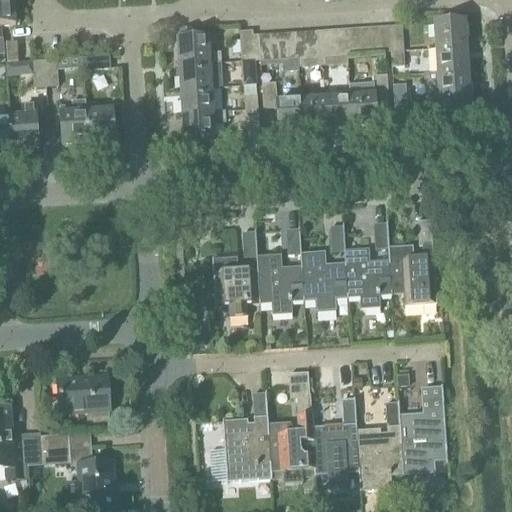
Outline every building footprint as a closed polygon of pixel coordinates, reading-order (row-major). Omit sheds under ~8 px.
[(13,4),(0,4),(0,41),(3,42),(3,29),(15,28),(15,27),(19,26),(18,13),(14,14),(13,4)] [(435,51),(466,49),(464,24),(433,26),(435,51)] [(390,55),(402,54),(401,29),(382,30),(384,55),(390,55)] [(372,56),(384,55),(382,30),(370,31),(372,56)] [(349,57),(360,56),(358,31),(347,32),(349,57)] [(360,56),(372,56),(370,31),(358,31),(360,56)] [(347,57),(349,57),(347,32),(335,33),(336,58),(347,57)] [(193,33),(177,34),(177,43),(176,43),(176,45),(172,45),(173,58),(177,58),(177,68),(220,65),(219,56),(208,57),(207,41),(194,42),(193,33)] [(336,58),(335,33),(324,33),(326,59),(333,58),(336,58)] [(311,34),(297,35),(299,60),(312,59),(311,34)] [(322,34),(311,34),(312,59),(323,58),(322,34)] [(297,35),(285,36),(287,61),(299,60),(297,35)] [(285,36),(272,37),(273,62),(287,61),(285,36)] [(272,37),(258,38),(259,62),(259,63),(273,62),(272,37)] [(255,62),(259,62),(258,38),(245,39),(246,63),(255,62)] [(437,76),(468,74),(466,49),(435,51),(437,76)] [(402,54),(390,55),(391,70),(403,70),(402,54)] [(347,67),(347,57),(336,58),(333,58),(334,67),(347,67)] [(83,74),(110,73),(109,59),(82,61),(83,74)] [(322,59),(297,61),(298,70),(323,68),(322,59)] [(44,64),(46,92),(58,91),(57,63),(44,64)] [(34,92),(46,92),(44,64),(33,64),(34,92)] [(179,92),(210,90),(221,90),(220,65),(177,68),(179,92)] [(426,102),(469,99),(468,74),(437,76),(424,76),(426,102)] [(255,79),(243,80),(243,88),(256,87),(255,79)] [(349,100),(351,132),(376,130),(374,105),(387,104),(386,79),(372,80),(373,87),(348,88),(349,100)] [(302,135),(300,103),(275,105),(274,86),(260,87),(262,112),(276,111),(277,137),(302,135)] [(396,103),(407,103),(405,89),(395,89),(396,103)] [(181,118),(212,115),(210,90),(179,92),(181,118)] [(256,99),(243,100),(244,113),(257,112),(256,99)] [(471,124),(469,99),(426,102),(426,113),(439,113),(440,126),(471,124)] [(327,133),(351,132),(349,100),(325,102),(327,133)] [(302,135),(327,133),(325,102),(300,103),(302,135)] [(396,103),(393,103),(395,128),(410,128),(408,103),(407,103),(396,103)] [(59,110),(63,151),(89,149),(86,115),(85,104),(71,105),(72,109),(59,110)] [(9,120),(11,154),(38,152),(35,109),(22,110),(23,119),(9,120)] [(257,112),(244,113),(246,138),(258,137),(257,112)] [(86,115),(89,149),(115,147),(112,113),(86,115)] [(184,143),(185,156),(203,155),(202,142),(214,141),(213,127),(225,126),(224,115),(212,115),(181,118),(182,143),(184,143)] [(0,154),(11,154),(9,120),(0,120),(0,154)] [(389,265),(391,299),(403,298),(404,310),(436,308),(430,226),(420,227),(422,262),(412,263),(411,250),(388,251),(389,265)] [(375,252),(388,251),(387,227),(373,228),(375,252)] [(330,255),(344,254),(342,230),(329,231),(330,255)] [(286,258),(299,257),(298,232),(284,233),(286,258)] [(243,261),(256,260),(254,236),(241,237),(243,261)] [(391,299),(389,265),(369,266),(368,253),(344,254),(345,267),(347,301),(359,301),(360,313),(380,311),(379,300),(391,299)] [(347,301),(345,267),(324,269),(323,255),(299,257),(300,270),(303,304),(315,303),(316,315),(336,314),(335,302),(347,301)] [(303,304),(300,270),(280,271),(279,258),(256,260),(257,273),(259,307),(271,307),(272,318),(292,317),(291,305),(303,304)] [(259,307),(257,273),(237,274),(236,261),(211,263),(215,311),(228,310),(228,321),(248,319),(247,308),(259,307)] [(270,346),(262,347),(262,355),(270,354),(270,346)] [(365,364),(350,364),(350,382),(366,382),(365,364)] [(409,375),(397,376),(398,388),(410,387),(409,375)] [(107,383),(60,386),(62,419),(87,417),(87,429),(110,427),(109,416),(107,383)] [(270,469),(268,429),(266,397),(252,398),(255,436),(249,437),(248,423),(223,424),(226,472),(239,471),(240,483),(259,482),(259,469),(270,469)] [(359,475),(356,434),(354,403),(341,404),(343,442),(337,443),(336,430),(312,432),(315,472),(315,479),(326,478),(327,490),(347,489),(346,476),(359,475)] [(315,472),(312,432),(310,404),(296,405),(298,440),(292,440),(291,427),(268,429),(270,469),(271,475),(283,474),(284,486),(303,485),(302,473),(315,472)] [(402,466),(399,419),(398,406),(386,407),(388,437),(382,437),(381,432),(356,434),(359,475),(359,481),(371,480),(372,492),(392,491),(391,479),(403,478),(402,466)] [(42,454),(40,440),(40,437),(13,439),(11,413),(0,413),(0,473),(15,473),(14,462),(23,461),(23,470),(43,468),(42,454)] [(399,419),(402,466),(414,466),(415,477),(435,476),(434,463),(447,463),(445,429),(425,430),(424,417),(399,419)] [(40,440),(42,454),(69,452),(68,438),(40,440)] [(91,451),(69,452),(42,454),(43,468),(79,471),(82,511),(115,511),(112,468),(92,470),(91,451)]
